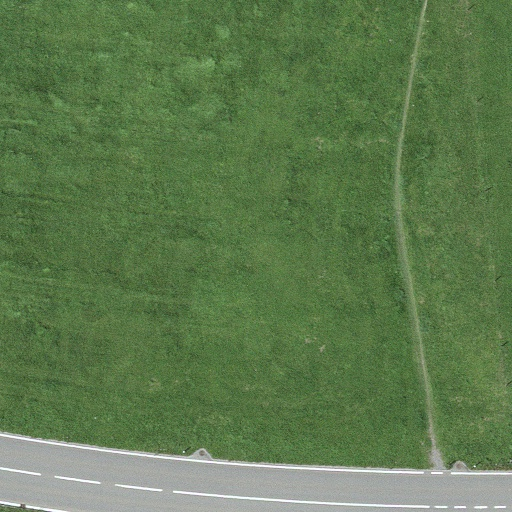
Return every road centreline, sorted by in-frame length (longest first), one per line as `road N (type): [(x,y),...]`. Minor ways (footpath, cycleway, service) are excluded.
road 1 (track): [(424,0),(384,136),(422,473),(486,509)]
road 2 (secondary): [(486,509),(176,494),(0,471)]
